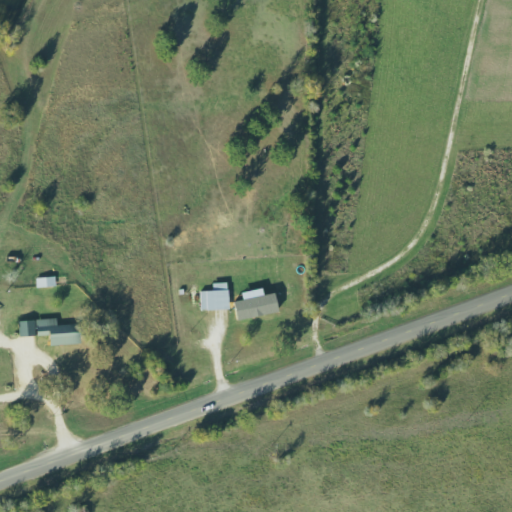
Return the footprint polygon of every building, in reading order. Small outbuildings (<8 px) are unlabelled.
[(39,278),(39,288),(59,287),(58,277),(39,278)] [(204,311),(233,310),(232,283),(216,283),(216,291),(204,291),(204,311)] [(280,293),(269,296),(267,288),(246,293),(248,300),(238,302),(243,322),(284,311),(280,293)] [(86,344),(85,324),(61,326),(60,319),(40,320),(41,336),(55,336),(55,346),(86,344)] [(23,321),(23,337),(39,336),(39,321),(23,321)]
